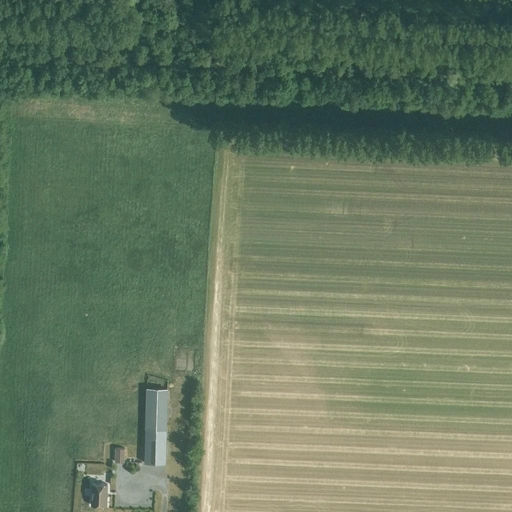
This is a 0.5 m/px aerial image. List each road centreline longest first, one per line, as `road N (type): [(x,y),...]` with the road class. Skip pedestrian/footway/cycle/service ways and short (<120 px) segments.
road 1 (track): [(160,61),(511,77)]
road 2 (track): [(511,38),(206,24),(196,0)]
road 3 (track): [(0,53),(160,61)]
road 4 (track): [(134,0),(124,21),(0,15)]
